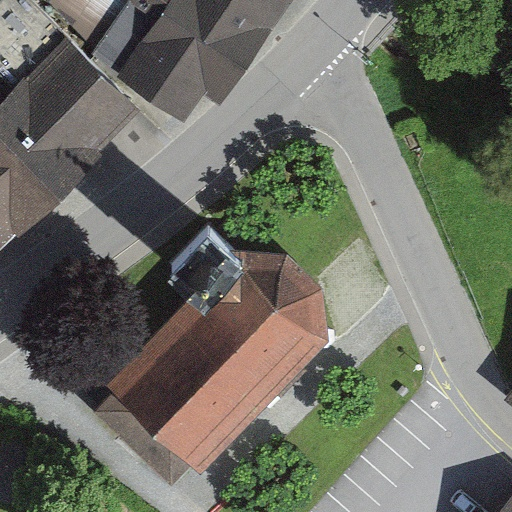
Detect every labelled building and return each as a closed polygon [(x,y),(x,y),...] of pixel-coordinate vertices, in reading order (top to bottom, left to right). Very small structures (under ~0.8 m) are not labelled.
[(259,0),(137,0),(108,43),(191,99),(259,0)] [(0,238),(139,103),(66,28),(0,93),(0,238)] [(189,453),(196,460),(319,334),(315,290),(282,258),(241,257),(212,231),(176,267),(204,292),(114,386),(152,420),(135,438),(173,470),(189,453)] [(511,375),(497,394),(511,405),(511,375)] [(511,511),(511,491),(493,511),(511,511)]
